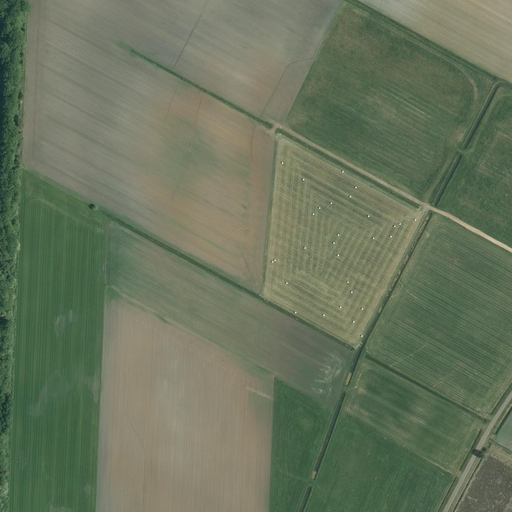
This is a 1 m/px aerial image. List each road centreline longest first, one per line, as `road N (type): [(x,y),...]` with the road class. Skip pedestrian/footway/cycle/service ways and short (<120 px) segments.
road 1 (track): [(511,251),(273,124)]
road 2 (unclassified): [(445,511),(511,394)]
